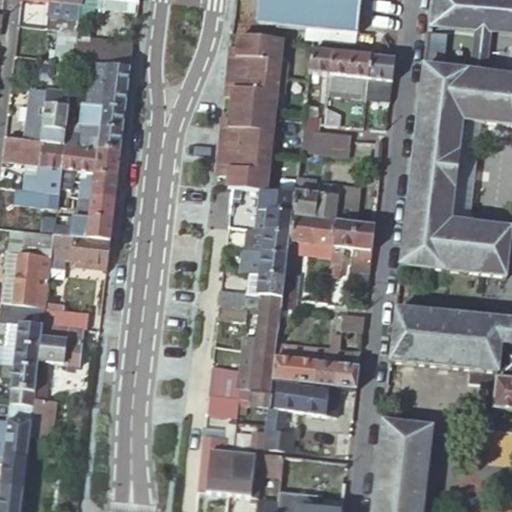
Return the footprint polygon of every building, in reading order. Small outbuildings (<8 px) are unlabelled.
[(50,5),(47,32),(77,35),(81,1),(81,0),(20,0),(21,1),(50,5)] [(138,6),(138,0),(104,0),(104,3),(111,3),(109,13),(126,15),(128,5),(138,6)] [(361,0),(258,0),(256,26),(358,36),(361,0)] [(480,75),(494,77),(500,34),(511,35),(511,0),(431,0),(429,28),(485,33),(480,75)] [(238,49),(231,48),(228,73),(285,80),(287,64),(280,63),(283,41),(239,36),(238,49)] [(446,66),(447,39),(429,38),(428,65),(446,66)] [(60,64),(74,65),(94,68),(106,69),(131,72),(133,48),(90,43),(90,46),(76,45),(76,50),(62,49),(60,64)] [(332,54),(312,52),(310,75),(330,78),(332,54)] [(353,57),(332,54),(330,78),(350,80),(353,57)] [(369,82),(372,59),(353,57),(350,80),(347,101),(367,103),(369,82)] [(393,85),(395,62),(372,59),(369,82),(393,85)] [(80,102),(79,108),(88,109),(91,109),(93,89),(104,91),(106,69),(94,68),(91,94),(86,94),(85,102),(80,102)] [(131,72),(106,69),(104,91),(128,94),(131,72)] [(400,269),(401,269),(505,281),(511,232),(468,227),(480,127),(511,130),(511,78),(494,77),(480,75),(423,69),(400,269)] [(285,80),(228,73),(225,97),(232,98),(231,109),(274,115),(277,95),(283,95),(285,80)] [(350,80),(330,78),(327,98),(347,101),(350,80)] [(390,106),(393,85),(369,82),(367,103),(390,106)] [(126,113),(128,94),(104,91),(93,89),(91,109),(126,113)] [(68,110),(70,97),(31,92),(24,143),(39,145),(44,107),(68,110)] [(39,145),(64,148),(66,134),(66,127),(68,110),(44,107),(39,145)] [(124,134),(126,113),(91,109),(88,109),(79,108),(76,128),(79,129),(124,134)] [(230,120),(222,119),(219,143),(274,150),(276,134),(272,133),(274,115),(231,109),(230,120)] [(304,119),(303,132),(318,134),(319,126),(320,121),(304,119)] [(78,136),(79,129),(76,128),(66,127),(66,134),(78,136)] [(121,156),(124,134),(79,129),(78,136),(66,134),(64,148),(97,153),(121,156)] [(332,156),(335,136),(318,134),(303,132),(300,153),(332,156)] [(348,158),(350,137),(335,136),(332,156),(348,158)] [(24,143),(4,140),(1,163),(20,166),(62,172),(64,148),(39,145),(24,143)] [(228,177),(227,188),(231,189),(261,193),(265,194),(268,167),(272,167),(274,150),(219,143),(216,167),(222,168),(221,176),(228,177)] [(94,176),(97,153),(64,148),(62,172),(83,174),(94,176)] [(118,180),(121,156),(97,153),(94,176),(93,177),(118,180)] [(62,172),(20,166),(19,177),(22,177),(21,179),(60,184),(62,172)] [(93,177),(94,176),(83,174),(82,186),(84,186),(84,181),(93,183),(93,177)] [(58,199),(59,192),(60,184),(21,179),(22,177),(19,177),(5,175),(0,182),(0,190),(15,193),(58,199)] [(115,204),(118,180),(93,177),(93,183),(91,201),(115,204)] [(91,201),(93,183),(84,181),(84,186),(82,186),(80,199),(91,201)] [(316,183),(297,181),(296,194),(314,197),(316,186),(316,183)] [(293,216),(293,219),(337,224),(356,227),(359,201),(341,199),(342,189),(316,186),(314,197),(296,194),(295,198),(293,216)] [(341,199),(359,201),(360,191),(342,189),(341,199)] [(57,213),(57,208),(58,199),(15,193),(13,207),(57,213)] [(265,194),(261,193),(255,234),(290,238),(291,230),(293,219),(293,216),(295,198),(272,195),(265,194)] [(88,221),(91,201),(80,199),(77,219),(88,221)] [(113,224),(115,204),(91,201),(88,221),(113,224)] [(87,231),(88,221),(77,219),(76,230),(87,231)] [(290,238),(290,244),(334,249),(337,224),(293,219),(291,230),(290,238)] [(54,237),(55,232),(56,221),(45,220),(43,236),(54,237)] [(113,224),(88,221),(87,231),(76,230),(64,228),(64,233),(55,232),(54,237),(110,244),(113,224)] [(356,227),(337,224),(334,249),(330,278),(341,279),(344,251),(354,252),(356,227)] [(373,255),(376,229),(356,227),(354,252),(373,255)] [(51,261),(54,237),(43,236),(24,234),(21,257),(18,257),(12,308),(18,309),(16,326),(43,329),(45,314),(46,304),(51,261)] [(247,244),(245,254),(288,259),(290,244),(290,238),(255,234),(254,234),(253,245),(247,244)] [(107,268),(110,244),(54,237),(51,261),(71,263),(107,268)] [(370,276),(373,255),(354,252),(351,273),(370,276)] [(288,259),(245,254),(242,275),(248,276),(258,277),(285,280),(286,275),(288,259)] [(12,308),(18,257),(7,256),(0,307),(1,307),(12,308)] [(107,273),(107,268),(71,263),(70,269),(107,273)] [(300,277),(286,275),(285,280),(285,284),(299,286),(300,277)] [(258,277),(248,276),(246,286),(257,286),(258,277)] [(285,284),(285,280),(258,277),(257,286),(246,286),(245,297),(220,294),(218,308),(248,312),(259,313),(281,316),(281,312),(285,284)] [(299,286),(285,284),(281,312),(296,313),(299,286)] [(66,307),(46,304),(45,314),(65,316),(66,307)] [(0,317),(0,324),(16,326),(18,309),(12,308),(1,307),(0,317)] [(218,308),(217,322),(246,326),(248,312),(218,308)] [(511,324),(509,324),(511,313),(497,312),(496,323),(396,312),(389,364),(496,376),(492,412),(511,413),(511,324)] [(276,357),(281,316),(259,313),(256,342),(246,341),(245,353),(276,357)] [(43,329),(84,333),(86,317),(65,316),(45,314),(43,329)] [(364,336),(365,321),(345,319),(343,333),(364,336)] [(38,372),(39,365),(43,329),(16,326),(0,324),(0,336),(5,337),(3,351),(1,367),(6,368),(14,369),(38,372)] [(80,369),(84,333),(43,329),(39,365),(80,369)] [(331,339),(329,355),(340,356),(342,340),(331,339)] [(294,387),(298,352),(279,350),(277,362),(276,362),(273,385),(294,387)] [(298,352),(294,387),(316,390),(320,354),(307,353),(298,352)] [(276,362),(276,357),(245,353),(240,393),(249,393),(258,395),(272,396),(273,385),(276,362)] [(329,355),(320,354),(316,390),(330,391),(336,392),(340,356),(329,355)] [(357,394),(361,358),(340,356),(336,392),(342,392),(357,394)] [(12,382),(14,369),(6,368),(4,380),(12,382)] [(12,382),(11,392),(21,393),(35,395),(36,383),(38,372),(14,369),(12,382)] [(209,389),(236,392),(238,374),(211,372),(209,389)] [(35,395),(34,402),(46,404),(49,385),(36,383),(35,395)] [(275,412),(270,412),(265,451),(291,454),(293,437),(283,436),(286,414),(296,415),(298,394),(299,391),(278,388),(275,412)] [(249,393),(240,393),(236,392),(209,389),(209,394),(225,396),(225,401),(239,403),(239,408),(247,409),(249,393)] [(336,392),(330,391),(329,398),(325,419),(338,421),(342,392),(336,392)] [(8,407),(20,408),(21,393),(11,392),(10,392),(8,407)] [(20,408),(33,410),(34,402),(35,395),(21,393),(20,408)] [(225,396),(209,394),(206,417),(232,420),(231,427),(236,427),(239,408),(239,403),(225,401),(225,396)] [(329,398),(298,394),(296,415),(325,419),(329,398)] [(270,412),(272,396),(258,395),(257,410),(270,412)] [(34,402),(33,410),(31,427),(29,439),(50,442),(54,405),(46,404),(34,402)] [(17,425),(20,408),(8,407),(6,424),(17,425)] [(31,427),(33,410),(20,408),(17,425),(31,427)] [(29,439),(31,427),(17,425),(6,424),(0,422),(0,458),(27,462),(29,439)] [(422,511),(432,429),(383,424),(372,511),(422,511)] [(204,441),(198,495),(228,499),(233,458),(221,456),(223,443),(204,441)] [(233,458),(228,499),(258,502),(259,502),(262,478),(264,456),(265,452),(251,450),(250,460),(233,458)] [(284,459),(264,456),(262,478),(281,480),(282,475),(284,459)] [(0,480),(0,492),(23,496),(27,462),(0,458),(0,467),(2,468),(0,480)] [(0,511),(20,511),(23,496),(0,492),(0,511)] [(324,499),(279,494),(278,507),(278,509),(277,511),(343,511),(343,509),(323,506),(324,499)]
